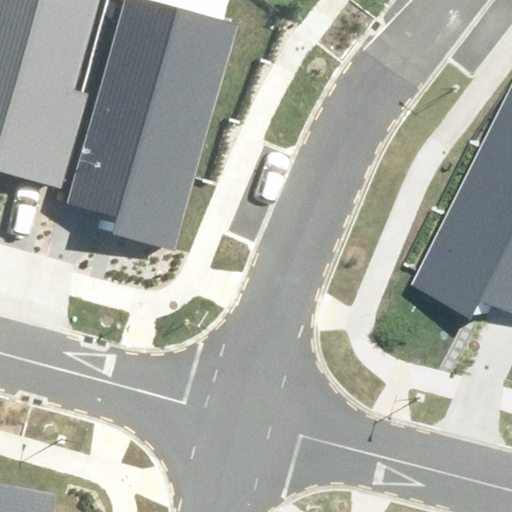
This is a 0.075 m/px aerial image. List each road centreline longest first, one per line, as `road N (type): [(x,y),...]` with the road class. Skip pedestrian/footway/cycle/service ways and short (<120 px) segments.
road 1 (residential): [(462,0),(232,407)]
road 2 (residential): [(232,407),(511,474)]
road 3 (residential): [(0,353),(232,407)]
